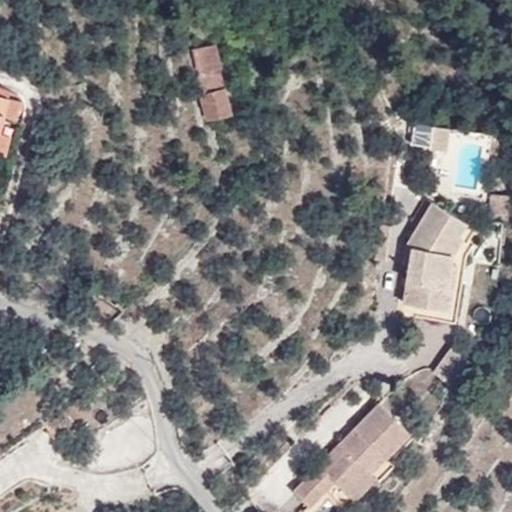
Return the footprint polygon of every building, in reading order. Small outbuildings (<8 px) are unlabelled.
[(209,123),(234,117),(229,95),(225,97),(210,44),(188,51),(209,123)] [(15,119),(19,103),(6,99),(1,115),(15,119)] [(433,123),(430,145),(449,147),(452,126),(433,123)] [(435,200),(418,227),(405,314),(458,321),(468,253),(478,235),(471,231),(475,224),(435,200)] [(453,346),(435,370),(455,384),(473,360),(453,346)] [(349,489),(369,467),(407,427),(377,397),(339,438),(347,447),(328,468),(318,460),(293,486),(311,503),(335,477),(349,489)] [(90,411),(80,400),(43,426),(53,440),(90,411)] [(347,447),(339,438),(318,460),(328,468),(347,447)] [(375,472),(369,467),(349,489),(355,495),(375,472)]
